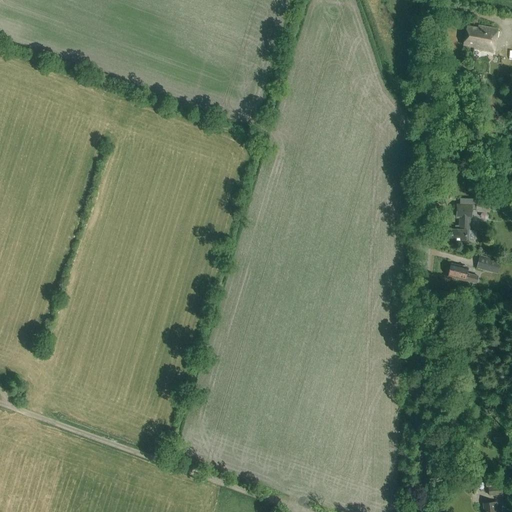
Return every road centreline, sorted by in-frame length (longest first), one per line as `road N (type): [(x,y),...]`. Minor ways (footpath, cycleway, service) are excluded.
road 1 (tertiary): [(424,511),(420,298),(431,0)]
road 2 (track): [(302,511),(17,409),(0,389)]
